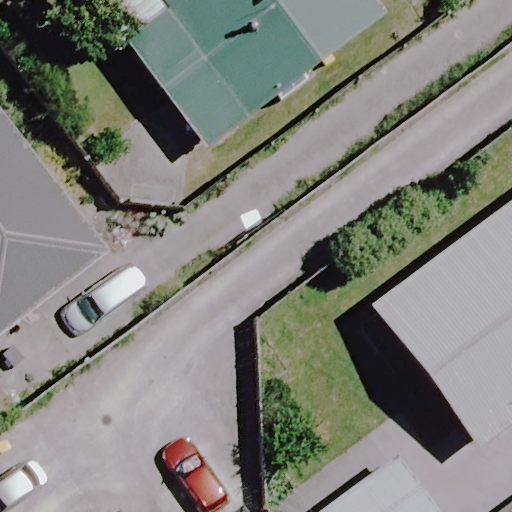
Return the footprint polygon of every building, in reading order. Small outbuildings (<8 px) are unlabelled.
[(308,80),(247,0),(124,0),(87,29),(193,168),(308,80)] [(247,0),(308,80),(377,27),(356,0),(247,0)] [(0,116),(0,327),(101,253),(0,116)] [(511,431),(511,213),(367,323),(472,461),(511,431)] [(424,511),(392,468),(334,511),(424,511)] [(44,511),(13,470),(0,480),(0,511),(44,511)]
